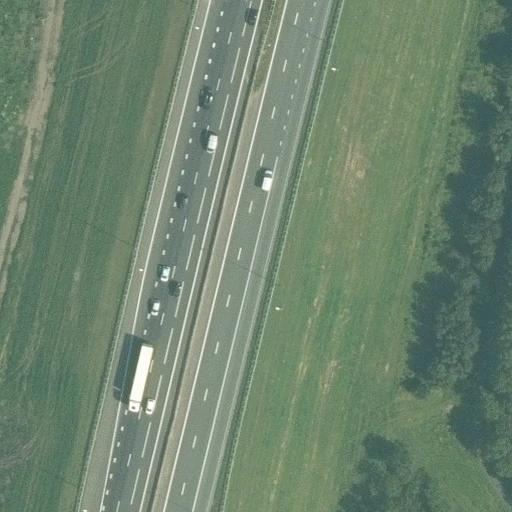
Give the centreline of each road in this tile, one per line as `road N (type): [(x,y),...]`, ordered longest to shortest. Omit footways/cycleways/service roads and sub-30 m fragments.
road 1 (motorway): [(185,511),(309,0)]
road 2 (motorway): [(248,0),(124,511)]
